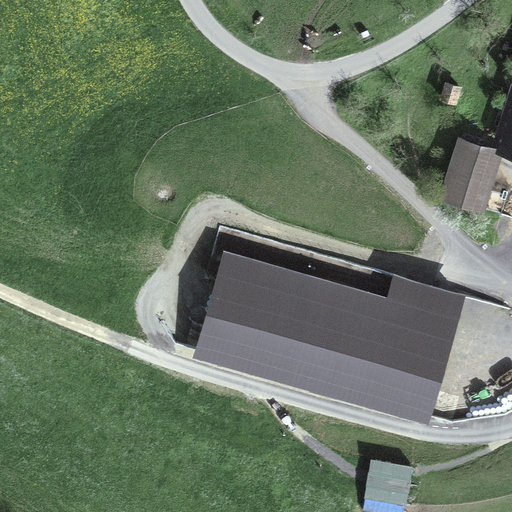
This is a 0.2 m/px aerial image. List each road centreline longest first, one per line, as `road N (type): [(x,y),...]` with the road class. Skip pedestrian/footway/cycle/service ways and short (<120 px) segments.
road 1 (track): [(0,290),(178,364),(423,433),(511,429)]
road 2 (unclassified): [(189,0),(233,49),(312,73),(385,52),(463,0)]
road 3 (track): [(511,285),(325,114),(290,72)]
